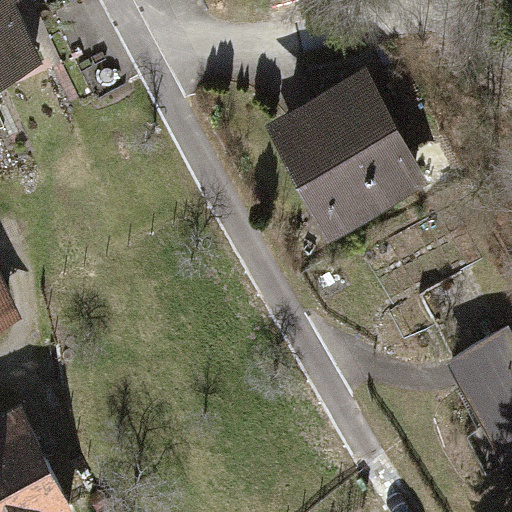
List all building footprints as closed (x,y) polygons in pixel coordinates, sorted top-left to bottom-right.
[(0,72),(28,59),(2,3),(0,4),(0,72)] [(423,185),(366,65),(256,117),(313,237),(423,185)] [(0,286),(0,320),(13,314),(0,286)] [(511,326),(510,323),(445,355),(500,467),(511,461),(511,326)] [(72,511),(18,401),(0,410),(0,511),(72,511)]
